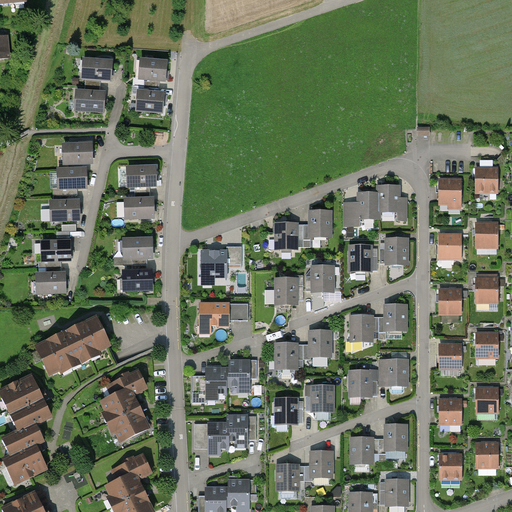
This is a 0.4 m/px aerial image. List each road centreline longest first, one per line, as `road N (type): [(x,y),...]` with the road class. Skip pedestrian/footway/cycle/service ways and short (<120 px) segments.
road 1 (residential): [(174,243),(396,167),(421,186),(423,282)]
road 2 (residential): [(184,511),(174,243)]
road 3 (unclassified): [(340,0),(185,54)]
road 4 (residential): [(422,402),(282,453)]
road 5 (residential): [(423,282),(293,327)]
road 6 (residential): [(423,282),(422,402)]
